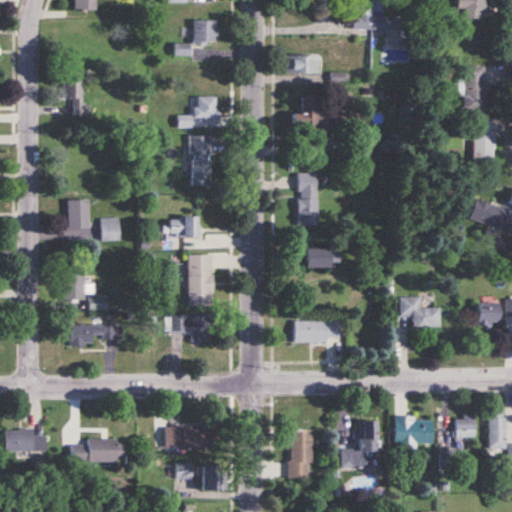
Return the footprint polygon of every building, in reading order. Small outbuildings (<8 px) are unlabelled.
[(95,0),(74,0),(75,10),(96,10),(95,0)] [(382,15),(381,0),(352,0),(352,30),(401,31),(401,16),(382,15)] [(457,0),(457,8),(464,8),(464,19),(484,19),(483,0),(457,0)] [(193,45),(215,45),(215,21),(193,21),(193,45)] [(284,75),(319,75),(319,56),(284,56),(284,75)] [(486,112),(486,67),(463,67),(463,112),(486,112)] [(63,99),(73,99),(72,115),(85,116),(86,71),(63,71),(63,99)] [(215,97),(195,97),(195,120),(215,120),(215,97)] [(325,130),(325,98),(301,98),(301,114),(291,114),(291,130),(325,130)] [(472,159),(492,159),(492,121),(472,121),(472,159)] [(190,187),(209,187),(209,137),(190,137),(190,187)] [(316,174),(297,174),(297,226),(316,226),(316,174)] [(67,229),(88,229),(88,200),(67,200),(67,229)] [(511,208),(473,201),(469,222),(511,229),(511,208)] [(100,218),(100,242),(119,242),(119,218),(100,218)] [(197,218),(168,218),(168,237),(197,237),(197,218)] [(303,268),(337,268),(337,250),(303,250),(303,268)] [(187,255),(187,305),(212,305),(212,255),(187,255)] [(83,301),(83,271),(62,271),(62,301),(83,301)] [(106,308),(106,297),(89,297),(89,308),(106,308)] [(421,298),(399,298),(399,317),(412,317),(412,329),(440,329),(440,308),(421,308),(421,298)] [(477,303),(477,325),(498,325),(498,303),(477,303)] [(191,342),(207,342),(207,315),(164,315),(164,333),(191,333),(191,342)] [(69,325),(69,346),(92,346),(92,336),(102,336),(102,341),(114,341),(114,325),(102,325),(102,318),(94,318),(94,325),(69,325)] [(294,342),(342,342),(342,321),(294,321),(294,342)] [(506,412),(488,412),(488,451),(506,451),(506,412)] [(475,417),(455,417),(455,445),(475,445),(475,417)] [(432,419),(394,419),(394,445),(432,445),(432,419)] [(375,422),(360,421),(360,450),(341,450),(340,469),(374,469),(375,422)] [(163,428),(163,448),(207,448),(207,428),(163,428)] [(3,451),(45,451),(45,434),(31,434),(31,429),(3,429),(3,451)] [(311,430),(288,430),(288,479),(311,479),(311,430)] [(124,461),(124,441),(86,441),(86,444),(70,444),(70,461),(124,461)] [(202,491),(220,491),(220,468),(202,468),(202,491)]
